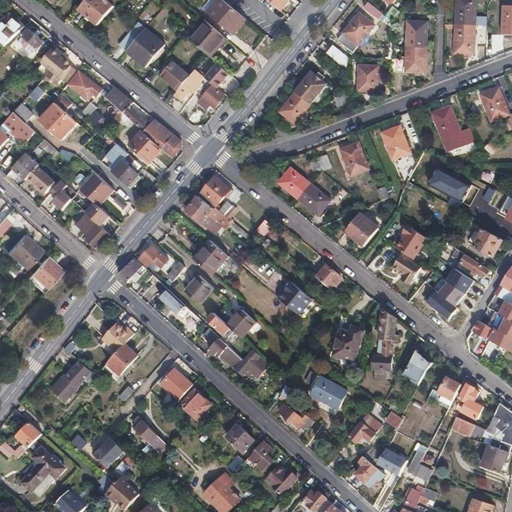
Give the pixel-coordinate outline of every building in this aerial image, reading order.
[(105,0),(88,0),(80,10),(98,26),(114,7),(105,0)] [(247,19),(223,0),(220,0),(209,14),(234,35),(247,19)] [(266,0),(280,12),(289,1),(287,0),(266,0)] [(458,0),(457,26),(488,26),(488,19),(476,18),(476,0),(458,0)] [(384,14),(369,3),(364,8),(380,20),(384,14)] [(394,6),(386,16),(393,21),(401,11),(394,6)] [(360,14),(339,41),(353,52),(374,25),(360,14)] [(0,32),(0,43),(4,48),(25,27),(11,15),(5,23),(7,25),(0,32)] [(229,40),(208,22),(191,40),(213,59),(229,40)] [(409,22),(408,48),(426,48),(427,23),(409,22)] [(122,48),(127,52),(147,29),(140,24),(138,26),(120,46),(122,48)] [(476,46),(487,46),(488,26),(457,26),(456,55),(476,55),(476,46)] [(147,29),(127,52),(146,68),(166,45),(147,29)] [(29,31),(23,37),(38,50),(44,43),(29,31)] [(348,58),(334,46),(327,54),(342,66),(348,58)] [(426,48),(408,48),(407,73),(425,74),(426,48)] [(42,65),(68,86),(79,73),(71,67),(72,66),(53,51),(42,65)] [(393,72),(404,73),(404,59),(393,59),(393,72)] [(162,76),(179,90),(190,77),(174,63),(162,76)] [(219,64),(207,79),(214,85),(219,89),(231,74),(219,64)] [(359,66),(358,92),(378,93),(380,67),(359,66)] [(201,83),(206,78),(196,70),(190,77),(179,90),(175,95),(182,101),(199,82),(201,84),(195,91),(198,92),(203,86),(204,85),(201,83)] [(313,72),(297,92),(312,104),(327,84),(313,72)] [(85,76),(74,89),(89,101),(94,95),(97,97),(103,90),(85,76)] [(213,86),(214,85),(207,79),(206,78),(201,83),(204,85),(203,86),(210,92),(202,101),(210,108),(212,106),(216,110),(227,97),(213,86)] [(229,92),(237,85),(231,78),(223,86),(229,92)] [(135,104),(115,88),(106,98),(117,108),(143,132),(145,134),(152,127),(132,108),(135,104)] [(507,117),(510,115),(500,88),(482,95),(492,122),(495,121),(507,117)] [(312,104),(297,92),(280,112),(295,124),(312,104)] [(338,108),(350,104),(346,92),(334,96),(338,108)] [(91,103),(83,112),(90,118),(98,108),(91,103)] [(79,124),(57,104),(41,121),(62,141),(79,124)] [(22,105),(14,113),(26,124),(33,116),(22,105)] [(452,107),(434,114),(449,153),(476,142),(472,131),(471,128),(461,132),(452,107)] [(14,113),(4,125),(20,139),(31,128),(26,124),(14,113)] [(509,123),(507,117),(495,121),(498,128),(509,123)] [(157,121),(152,127),(145,134),(163,150),(164,150),(175,136),(157,121)] [(402,126),(383,134),(394,161),(413,153),(402,126)] [(0,151),(10,139),(0,130),(0,151)] [(145,134),(143,132),(131,145),(150,163),(163,150),(145,134)] [(172,158),(181,148),(180,140),(175,136),(164,150),(172,158)] [(45,141),(40,146),(51,154),(55,150),(45,141)] [(359,142),(341,149),(352,177),(371,169),(359,142)] [(121,165),(113,173),(130,188),(140,176),(141,175),(126,162),(132,157),(119,145),(112,152),(123,162),(121,165)] [(434,157),(425,152),(418,166),(426,171),(434,157)] [(27,154),(14,169),(27,181),(29,178),(39,167),(40,166),(27,154)] [(328,155),(319,159),(323,171),(333,168),(328,155)] [(323,171),(319,159),(311,162),(313,166),(316,175),(323,171)] [(117,161),(109,170),(113,173),(121,165),(117,161)] [(411,177),(418,166),(411,162),(405,173),(411,177)] [(316,175),(313,166),(306,169),(310,179),(316,177),(316,175)] [(56,183),(39,167),(29,178),(46,194),(56,183)] [(279,183),(299,199),(312,184),(292,168),(279,183)] [(96,173),(90,181),(108,197),(113,190),(96,173)] [(216,176),(201,193),(217,207),(227,195),(229,197),(234,190),(216,176)] [(398,193),(403,195),(409,182),(404,180),(398,193)] [(53,201),(64,210),(73,200),(63,191),(68,185),(62,181),(53,191),(58,195),(53,201)] [(92,200),(99,207),(108,197),(90,181),(82,191),(92,200)] [(312,184),(299,199),(320,216),(332,201),(312,184)] [(379,191),(383,201),(389,198),(391,198),(387,188),(379,191)] [(111,200),(121,212),(129,206),(119,194),(111,200)] [(198,197),(192,204),(223,227),(226,230),(230,225),(249,240),(251,237),(231,219),(227,216),(220,211),(215,206),(213,208),(198,197)] [(87,203),(82,209),(102,227),(110,217),(99,207),(92,200),(88,204),(87,203)] [(228,203),(220,211),(227,216),(233,208),(228,203)] [(223,227),(192,204),(187,211),(217,235),(223,227)] [(233,208),(227,216),(231,219),(237,211),(233,208)] [(360,214),(346,232),(364,247),(379,229),(360,214)] [(0,234),(13,220),(8,215),(0,223),(0,234)] [(88,216),(78,226),(88,235),(85,239),(98,251),(111,237),(88,216)] [(265,221),(258,231),(263,236),(271,226),(265,221)] [(484,230),(475,247),(494,257),(503,241),(484,230)] [(405,256),(414,262),(424,248),(422,247),(426,241),(410,231),(397,251),(405,256)] [(24,236),(9,254),(26,270),(42,252),(24,236)] [(467,256),(442,240),(433,253),(436,255),(440,250),(463,264),(486,279),(491,271),(467,256)] [(211,241),(194,259),(213,276),(230,257),(211,241)] [(154,246),(142,260),(149,267),(155,261),(160,266),(167,258),(154,246)] [(414,262),(405,256),(395,269),(406,277),(402,281),(410,287),(426,268),(423,266),(422,267),(414,262)] [(46,259),(32,275),(48,290),(63,273),(46,259)] [(135,261),(120,276),(129,284),(134,278),(136,280),(140,276),(137,274),(139,272),(143,275),(148,270),(144,266),(143,267),(135,261)] [(186,268),(180,262),(169,274),(175,280),(181,274),(186,268)] [(327,265),(317,278),(331,290),(341,277),(327,265)] [(448,282),(466,294),(474,281),(455,269),(447,281),(448,282)] [(511,269),(496,295),(502,299),(508,290),(511,291),(511,269)] [(32,275),(28,279),(44,294),(48,290),(32,275)] [(214,289),(200,277),(187,292),(200,305),(214,289)] [(448,282),(439,292),(456,306),(466,294),(448,282)] [(295,297),(305,305),(310,298),(293,284),(288,290),(291,292),(290,293),(295,297)] [(459,308),(456,306),(439,292),(433,288),(424,299),(450,319),(459,308)] [(168,289),(160,298),(183,320),(192,312),(180,300),(169,290),(168,289)] [(502,299),(508,302),(511,304),(511,291),(508,290),(502,299)] [(285,294),(280,299),(297,314),(305,305),(295,297),(290,293),(287,296),(285,294)] [(502,299),(496,295),(488,308),(496,312),(511,319),(511,304),(508,302),(502,299)] [(387,313),(383,308),(377,356),(374,356),(373,370),(375,370),(387,370),(392,371),(395,344),(398,344),(399,336),(395,336),(397,319),(392,316),(387,313)] [(235,332),(242,338),(256,322),(243,310),(228,326),(235,332)] [(511,319),(496,312),(489,327),(495,330),(496,328),(511,336),(511,319)] [(214,313),(208,319),(230,338),(235,332),(228,326),(218,316),(214,313)] [(479,322),(471,335),(479,340),(484,332),(493,337),(491,341),(511,351),(511,339),(489,327),(479,322)] [(125,330),(118,324),(104,339),(118,352),(125,345),(135,334),(128,328),(125,330)] [(341,330),(334,355),(354,362),(364,331),(352,327),(350,333),(341,330)] [(209,328),(203,335),(214,345),(220,338),(209,328)] [(214,345),(205,355),(208,358),(213,353),(219,359),(222,355),(242,374),(251,365),(259,355),(251,347),(242,358),(220,338),(214,345)] [(118,352),(108,364),(121,376),(139,357),(125,345),(118,352)] [(494,347),(485,348),(485,359),(495,359),(494,347)] [(427,372),(432,366),(423,362),(421,364),(414,360),(405,376),(420,384),(427,372)] [(97,376),(81,362),(54,391),(65,401),(85,379),(90,384),(97,376)] [(164,385),(181,400),(194,385),(177,370),(171,377),(164,385)] [(387,370),(375,370),(375,381),(386,382),(387,370)] [(161,382),(164,385),(171,377),(169,375),(161,382)] [(323,378),(314,396),(338,410),(348,392),(323,378)] [(433,390),(429,399),(449,410),(463,385),(449,378),(440,393),(433,390)] [(469,384),(461,399),(468,403),(464,412),(479,420),(485,408),(476,403),(481,394),(477,391),(478,389),(469,384)] [(128,387),(119,397),(125,402),(134,392),(128,387)] [(196,391),(183,406),(202,424),(209,417),(205,413),(212,405),(196,391)] [(302,427),(308,433),(315,422),(304,412),(301,415),(293,409),(287,404),(280,412),(300,429),(302,427)] [(510,453),(511,453),(511,411),(501,404),(489,431),(484,444),(490,446),(510,453)] [(402,418),(394,413),(388,421),(399,429),(404,420),(402,418)] [(30,423),(43,435),(48,429),(32,414),(27,420),(30,423)] [(368,417),(351,438),(356,442),(358,440),(361,442),(366,438),(371,442),(382,428),(368,417)] [(458,417),(453,428),(472,436),(477,426),(458,417)] [(156,454),(166,444),(143,421),(135,429),(145,439),(143,441),(156,454)] [(18,436),(30,447),(43,435),(30,423),(18,436)] [(239,427),(229,438),(244,452),(254,441),(239,427)] [(80,434),(71,443),(80,451),(88,442),(80,434)] [(396,434),(389,446),(396,450),(402,438),(396,434)] [(111,438),(93,456),(107,469),(124,452),(111,438)] [(406,444),(415,450),(419,443),(409,438),(406,444)] [(0,449),(0,451),(12,458),(16,448),(4,442),(0,449)] [(245,463),(244,464),(248,468),(253,463),(264,473),(273,462),(266,455),(271,450),(264,443),(245,463)] [(419,443),(415,450),(419,452),(409,471),(428,482),(430,478),(434,471),(421,464),(428,448),(419,443)] [(507,463),(510,453),(490,446),(483,466),(501,473),(505,462),(507,463)] [(41,463),(23,483),(32,491),(51,472),(57,478),(65,469),(43,449),(35,458),(41,463)] [(373,449),(365,457),(376,467),(382,457),(373,449)] [(137,462),(131,456),(120,468),(126,474),(137,462)] [(365,457),(360,463),(365,467),(357,476),(371,488),(378,479),(381,482),(386,475),(376,467),(365,457)] [(230,468),(236,474),(244,464),(245,463),(239,458),(230,468)] [(279,466),(264,482),(280,496),(297,478),(289,471),(287,473),(279,466)] [(116,484),(116,485),(108,493),(127,510),(141,495),(144,491),(126,474),(122,478),(116,484)] [(230,488),(232,486),(235,483),(226,475),(207,493),(215,501),(213,503),(222,511),(229,511),(241,500),(238,497),(230,488)] [(116,485),(106,476),(99,483),(104,487),(102,489),(104,491),(101,494),(104,497),(108,493),(116,485)] [(241,494),(232,486),(230,488),(238,497),(241,494)] [(439,494),(425,488),(423,493),(421,497),(435,503),(439,494)] [(414,511),(419,502),(421,497),(423,493),(415,489),(404,511),(414,511)] [(68,493),(56,505),(63,511),(82,511),(85,509),(68,493)] [(316,511),(327,511),(333,505),(326,499),(327,498),(321,493),(319,496),(314,493),(304,504),(309,508),(310,507),(316,511)] [(433,508),(435,503),(421,497),(419,502),(433,508)] [(475,500),(470,511),(491,511),(493,507),(475,500)]
